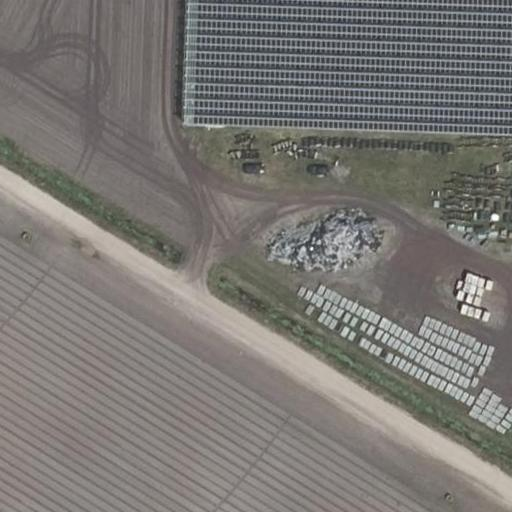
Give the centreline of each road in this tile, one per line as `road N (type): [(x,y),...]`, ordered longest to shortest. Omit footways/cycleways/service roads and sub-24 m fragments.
road 1 (track): [(511,490),(0,179)]
road 2 (track): [(170,0),(166,131),(197,242),(196,298)]
